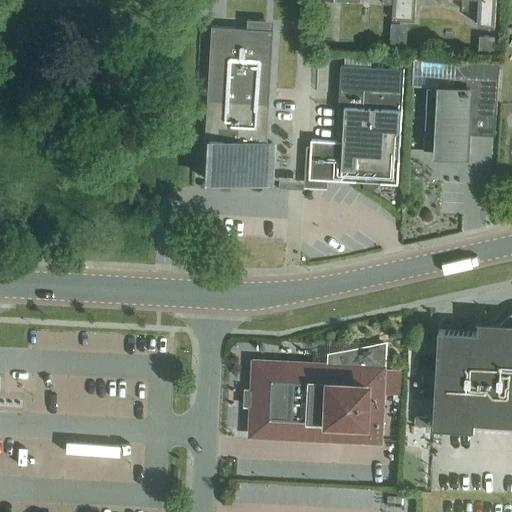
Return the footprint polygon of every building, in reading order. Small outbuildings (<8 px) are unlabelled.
[(334,0),(360,2),(360,0),(382,0),(382,3),(394,4),(393,20),(415,21),(416,0),(464,0),(464,1),(479,8),(478,24),(495,26),(496,0),(334,0)] [(407,42),(408,21),(393,20),(392,41),(407,42)] [(495,36),(480,36),(479,56),(494,56),(495,36)] [(456,59),(454,87),(428,86),(424,149),(454,151),(454,155),(467,156),(469,112),(497,114),(500,62),(456,59)] [(404,68),(341,65),(339,107),(345,107),(343,141),(311,139),(309,179),(364,182),(364,184),(375,185),(376,187),(381,182),(398,183),(404,68)] [(206,164),(205,179),(260,183),(261,177),(271,177),(276,103),(206,99),(202,163),(206,164)] [(511,424),(511,322),(480,321),(479,333),(440,331),(436,428),(475,430),(475,423),(511,424)] [(377,439),(382,342),(327,352),(326,365),(254,361),(250,433),(377,439)] [(416,417),(416,425),(428,426),(428,418),(416,417)]
